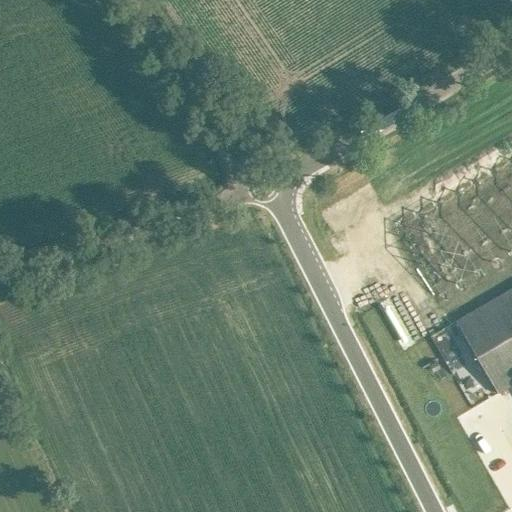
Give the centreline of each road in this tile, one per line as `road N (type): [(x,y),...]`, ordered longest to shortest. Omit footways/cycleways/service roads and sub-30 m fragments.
road 1 (unclassified): [(427,511),(260,188)]
road 2 (unclassified): [(260,188),(511,35)]
road 3 (unclassified): [(0,276),(260,188)]
road 4 (unclassified): [(260,188),(109,0)]
